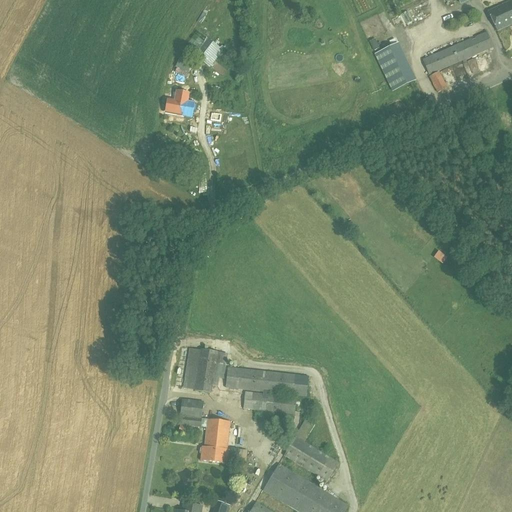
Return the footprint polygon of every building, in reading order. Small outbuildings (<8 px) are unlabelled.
[(511,0),(501,5),(510,25),(511,24),(511,0)] [(483,26),(474,29),(476,34),(485,31),(483,26)] [(429,76),(492,48),(485,32),(422,60),(429,76)] [(210,68),(222,51),(204,38),(193,55),(210,68)] [(373,51),(379,49),(376,42),(370,45),(373,51)] [(392,93),(413,83),(414,82),(396,45),(395,45),(374,55),(392,93)] [(436,94),(447,88),(439,72),(429,77),(436,94)] [(187,102),(189,94),(176,92),(174,100),(167,99),(165,113),(192,118),(195,103),(187,102)] [(447,266),(453,260),(444,252),(439,258),(447,266)] [(223,379),(227,354),(189,348),(183,388),(211,394),(213,378),(223,379)] [(306,397),(308,377),(227,368),(225,388),(306,397)] [(294,415),(296,398),(244,392),(243,409),(294,415)] [(200,428),(203,402),(181,399),(178,425),(179,426),(178,433),(185,433),(186,426),(200,428)] [(226,450),(230,422),(207,420),(204,448),(202,447),(201,448),(200,449),(199,453),(201,454),(200,461),(227,464),(228,451),(226,450)] [(326,482),(338,463),(304,443),(314,426),(305,420),(283,456),(326,482)] [(246,464),(247,451),(238,450),(236,463),(246,464)] [(296,511),(344,511),(348,506),(279,464),(263,492),(296,511)] [(222,511),(232,511),(235,505),(226,501),(222,511)] [(270,511),(256,503),(250,511),(270,511)]
